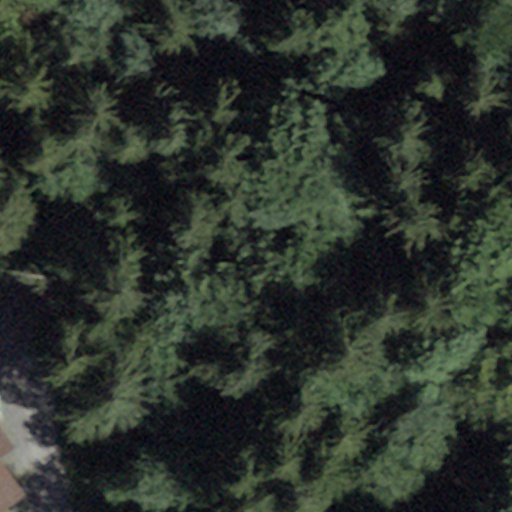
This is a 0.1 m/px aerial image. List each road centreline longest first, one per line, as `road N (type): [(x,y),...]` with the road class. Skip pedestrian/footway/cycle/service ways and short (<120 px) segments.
road 1 (unclassified): [(0,107),(53,511)]
road 2 (unclassified): [(258,511),(511,326)]
